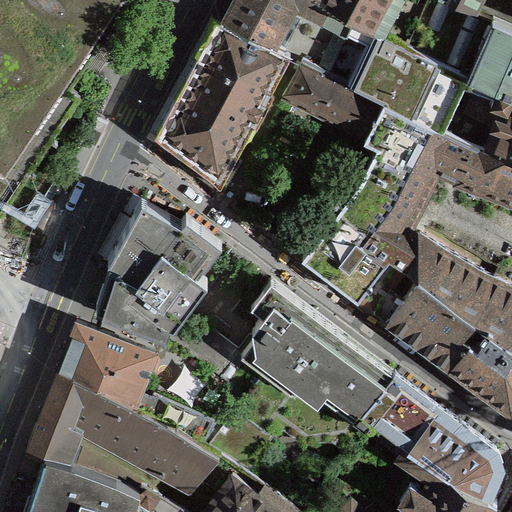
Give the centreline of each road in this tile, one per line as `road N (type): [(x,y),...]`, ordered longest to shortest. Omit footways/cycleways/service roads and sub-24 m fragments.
road 1 (residential): [(119,144),(511,436)]
road 2 (residential): [(119,144),(0,425)]
road 3 (residential): [(193,0),(119,144)]
